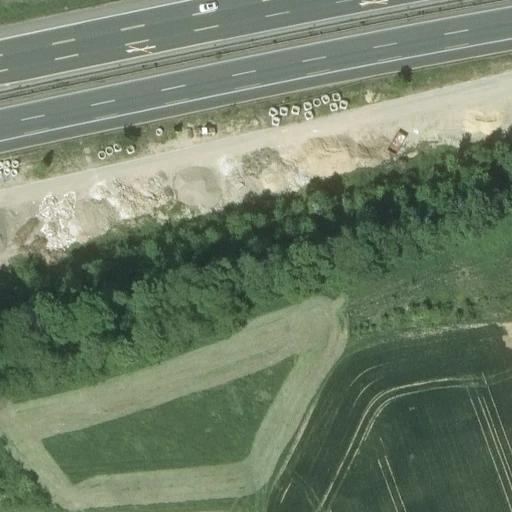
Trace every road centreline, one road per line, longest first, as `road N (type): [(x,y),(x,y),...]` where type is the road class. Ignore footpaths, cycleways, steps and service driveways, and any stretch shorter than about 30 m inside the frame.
road 1 (motorway): [(0,118),(511,18)]
road 2 (motorway): [(287,0),(0,55)]
